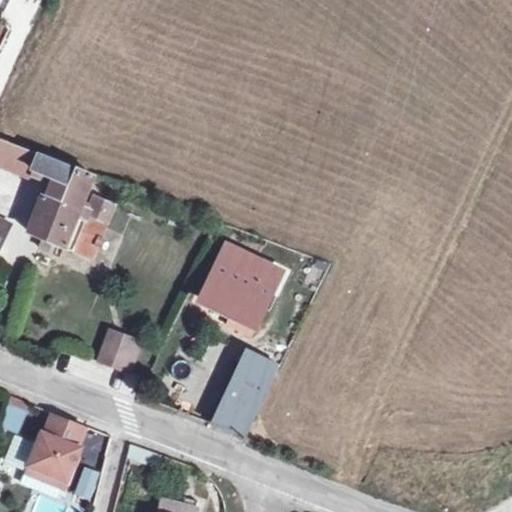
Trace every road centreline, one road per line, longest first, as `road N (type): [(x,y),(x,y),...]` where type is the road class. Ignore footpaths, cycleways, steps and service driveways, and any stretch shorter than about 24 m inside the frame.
road 1 (unclassified): [(269,475),(126,413)]
road 2 (unclassified): [(126,413),(0,365)]
